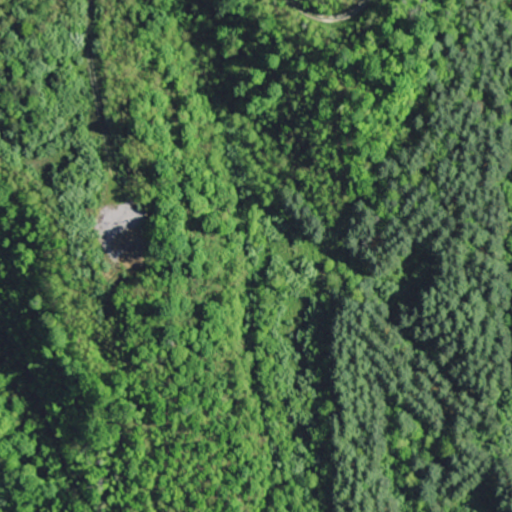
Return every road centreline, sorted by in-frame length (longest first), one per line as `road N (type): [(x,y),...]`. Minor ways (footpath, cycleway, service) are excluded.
road 1 (track): [(367,0),(349,18),(327,22),(282,0),(89,16),(97,193),(0,140)]
road 2 (track): [(511,425),(362,274),(299,225),(247,143),(180,0)]
